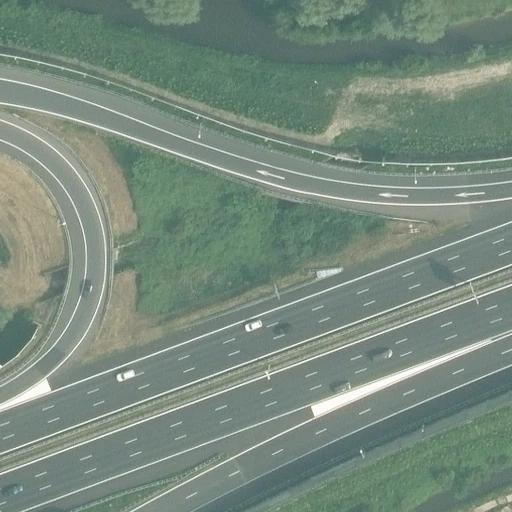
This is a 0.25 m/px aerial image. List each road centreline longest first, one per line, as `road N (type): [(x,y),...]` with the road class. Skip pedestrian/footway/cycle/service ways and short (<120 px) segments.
road 1 (motorway): [(0,498),(511,306)]
road 2 (motorway): [(511,247),(0,435)]
road 3 (motorway): [(511,189),(403,198),(328,190),(0,91)]
road 4 (motorway): [(162,511),(511,319)]
road 5 (motorway): [(0,131),(63,172),(86,208),(96,255),(93,294),(73,337),(0,396)]
